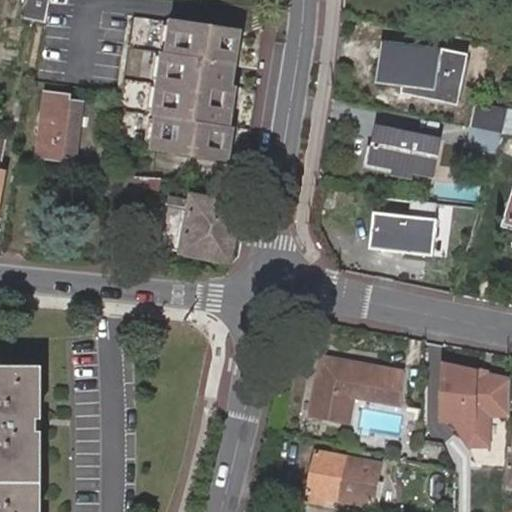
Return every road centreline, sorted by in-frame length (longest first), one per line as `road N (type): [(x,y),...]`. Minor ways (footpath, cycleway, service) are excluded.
road 1 (tertiary): [(265,295),(305,0)]
road 2 (tertiary): [(0,276),(216,298),(265,295)]
road 3 (tertiary): [(265,295),(333,296),(511,330)]
road 4 (tertiary): [(214,511),(245,416),(265,295)]
